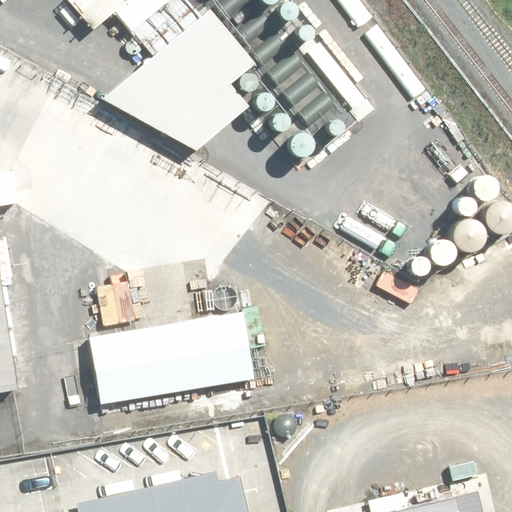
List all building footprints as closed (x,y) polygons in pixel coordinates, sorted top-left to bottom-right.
[(125,5),(120,0),(64,0),(91,34),(125,5)] [(247,106),(266,90),(270,86),(193,0),(132,0),(116,15),(152,57),(104,100),(194,153),(243,110),(247,106)] [(230,0),(213,15),(322,145),(345,128),(333,113),(342,105),(255,0),(230,0)] [(260,0),(298,46),(321,28),(297,0),(260,0)] [(266,90),(247,106),(297,163),(316,147),(266,90)] [(0,216),(0,374),(25,371),(0,216)] [(244,285),(84,310),(95,378),(255,352),(244,285)] [(249,511),(236,448),(36,491),(40,511),(249,511)] [(449,511),(496,511),(495,503),(449,511)]
